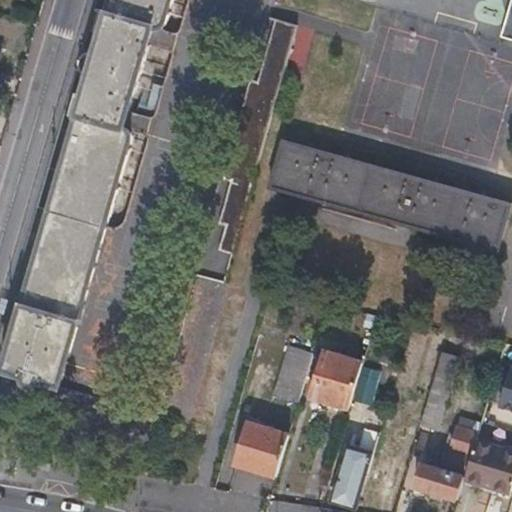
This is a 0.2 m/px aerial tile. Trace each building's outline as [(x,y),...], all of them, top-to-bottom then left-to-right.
[(20,314),(3,371),(60,388),(86,296),(134,136),(133,132),(130,129),(126,128),(156,27),(160,27),(164,26),(166,24),(168,19),(174,0),(110,0),(81,101),(67,97),(61,121),(74,125),(47,222),(20,314)] [(277,18),(258,83),(281,89),(299,26),(277,18)] [(224,178),(233,180),(253,186),(281,89),(258,83),(251,81),(224,178)] [(284,142),(271,189),(499,252),(511,205),(409,177),(284,142)] [(253,186),(233,180),(220,224),(227,226),(220,249),(233,253),(253,186)] [(163,403),(160,413),(190,421),(191,419),(228,284),(225,283),(199,276),(163,403)] [(378,317),(361,313),(353,339),(370,344),(378,317)] [(300,404),(315,355),(291,348),(275,396),(300,404)] [(326,411),(348,418),(364,364),(325,352),(312,396),(329,402),(326,411)] [(443,352),(420,426),(437,431),(460,357),(443,352)] [(511,369),(501,407),(511,410),(511,369)] [(363,377),(355,402),(367,406),(375,381),(363,377)] [(237,465),(277,477),(289,436),(249,424),(237,465)] [(416,487),(458,500),(465,479),(476,441),(478,435),(459,429),(456,435),(451,434),(448,446),(453,447),(445,472),(422,465),(416,487)] [(370,452),(374,454),(379,436),(367,432),(361,450),(350,446),(334,499),(355,505),(370,452)] [(511,452),(476,441),(465,479),(510,493),(511,487),(511,452)]
